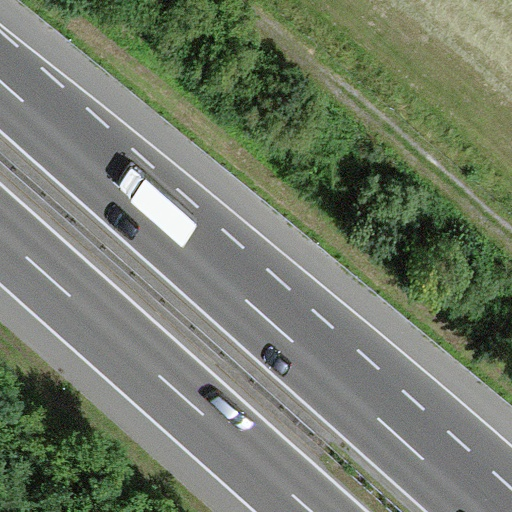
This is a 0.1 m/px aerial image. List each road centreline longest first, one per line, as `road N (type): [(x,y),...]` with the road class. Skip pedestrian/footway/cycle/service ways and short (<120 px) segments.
road 1 (motorway): [(385,427),(0,84)]
road 2 (motorway): [(0,231),(311,511)]
road 3 (track): [(511,228),(245,0)]
road 4 (motorway): [(496,511),(385,427)]
road 5 (motorway): [(477,511),(385,427)]
